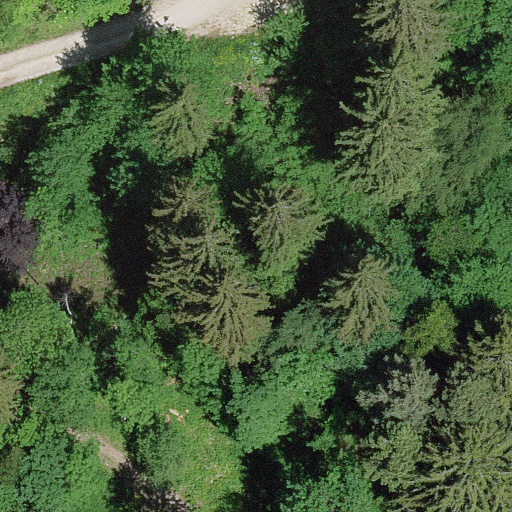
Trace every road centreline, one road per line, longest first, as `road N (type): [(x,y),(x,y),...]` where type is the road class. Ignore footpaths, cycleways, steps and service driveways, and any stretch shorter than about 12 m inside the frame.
road 1 (track): [(0,389),(45,407),(175,511)]
road 2 (track): [(198,0),(0,82)]
